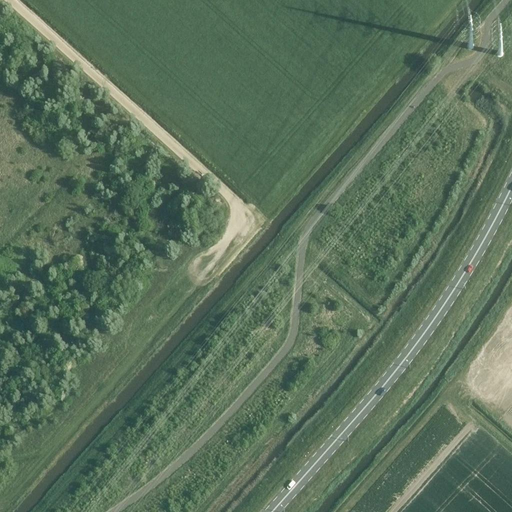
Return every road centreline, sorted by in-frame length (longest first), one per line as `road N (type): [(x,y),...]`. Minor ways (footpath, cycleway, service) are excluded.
road 1 (primary): [(269,511),(439,308),(511,181)]
road 2 (track): [(232,240),(240,226),(226,197),(8,0)]
